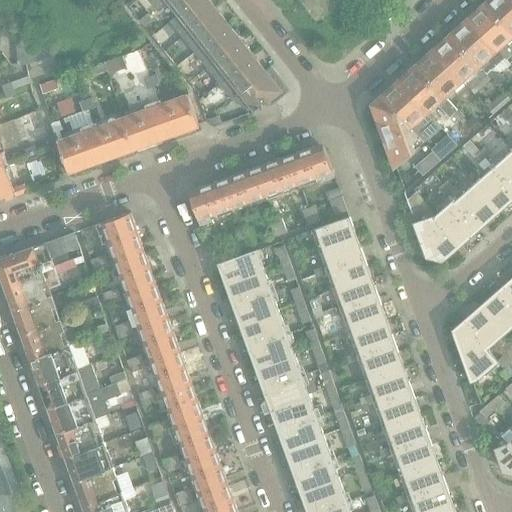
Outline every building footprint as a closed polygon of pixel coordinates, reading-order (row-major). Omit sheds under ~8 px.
[(148,0),(152,5),(147,9),(150,12),(155,8),(156,10),(165,2),(164,0),(148,0)] [(168,0),(178,11),(191,0),(168,0)] [(181,35),(215,7),(209,0),(191,0),(178,11),(179,13),(170,21),(181,35)] [(511,0),(488,0),(485,3),(511,32),(511,0)] [(511,54),(511,32),(485,3),(469,18),(506,60),(511,54)] [(194,50),(228,24),(215,7),(181,35),(194,50)] [(145,26),(153,19),(148,13),(140,20),(145,26)] [(506,60),(469,18),(450,34),(486,74),(487,73),(498,85),(505,78),(498,71),(509,62),(506,60)] [(57,46),(32,44),(12,19),(4,26),(17,42),(18,64),(28,64),(58,53),(57,46)] [(206,65),(240,39),(228,24),(194,50),(206,65)] [(486,74),(450,34),(434,49),(461,79),(471,91),(488,76),(486,74)] [(219,81),(252,54),(240,39),(206,65),(219,81)] [(461,79),(434,49),(417,64),(444,94),(461,79)] [(160,85),(156,74),(150,76),(145,61),(143,62),(139,50),(106,61),(106,62),(108,71),(109,74),(138,64),(147,89),(160,85)] [(236,95),(266,71),(265,70),(252,54),(219,81),(232,97),(233,97),(233,98),(236,95)] [(108,71),(106,62),(85,69),(88,77),(108,71)] [(458,110),(444,94),(417,64),(399,80),(426,110),(436,101),(450,117),(458,110)] [(271,65),(265,70),(266,71),(236,95),(251,113),(257,109),(261,106),(263,109),(268,105),(270,107),(291,90),(271,65)] [(4,91),(30,83),(31,83),(29,76),(2,85),(4,91)] [(426,110),(399,80),(381,96),(408,126),(426,110)] [(18,95),(32,90),(30,83),(4,91),(6,98),(17,94),(18,95)] [(199,124),(188,92),(180,95),(178,93),(178,92),(160,97),(161,98),(149,103),(147,98),(130,104),(131,109),(129,109),(129,111),(128,114),(123,116),(134,149),(199,125),(199,124)] [(493,114),(511,99),(506,94),(488,108),(493,114)] [(419,135),(414,129),(412,131),(408,126),(381,96),(373,104),(382,131),(386,140),(395,167),(414,149),(412,146),(421,138),(418,136),(419,135)] [(134,149),(123,116),(117,118),(114,116),(100,121),(92,97),(86,99),(79,102),(82,112),(89,110),(94,123),(89,124),(65,132),(65,137),(59,139),(69,172),(134,149)] [(222,123),(220,115),(209,119),(210,123),(211,124),(213,126),(216,125),(222,123)] [(481,125),(474,116),(467,121),(475,130),(481,125)] [(511,150),(501,160),(493,151),(490,154),(484,147),(486,146),(479,139),(474,144),(480,151),(486,157),(494,166),(511,186),(511,150)] [(335,175),(325,149),(316,145),(290,154),(300,183),(325,174),(335,175)] [(37,152),(35,146),(25,149),(27,156),(37,152)] [(432,151),(425,158),(433,167),(440,160),(436,156),(432,151)] [(486,157),(480,151),(476,155),(482,161),(486,157)] [(0,153),(0,200),(27,191),(24,182),(10,187),(2,164),(6,163),(3,153),(0,153)] [(300,183),(290,154),(256,167),(266,195),(300,183)] [(425,158),(420,163),(424,167),(428,172),(433,167),(425,158)] [(511,198),(511,186),(494,166),(475,183),(499,210),(511,198)] [(266,195),(256,167),(223,178),(233,207),(266,195)] [(233,207),(223,178),(196,188),(192,197),(201,223),(210,220),(208,215),(233,207)] [(453,186),(447,179),(443,183),(449,189),(453,186)] [(38,189),(36,183),(26,187),(27,190),(29,191),(31,191),(38,189)] [(449,189),(443,183),(439,187),(444,193),(449,189)] [(499,210),(475,183),(456,199),(480,226),(499,210)] [(342,195),(339,187),(327,192),(330,200),(342,195)] [(462,242),(449,226),(445,229),(434,216),(423,220),(420,211),(430,208),(417,191),(408,200),(412,214),(427,256),(442,260),(462,242)] [(348,210),(342,196),(330,201),(335,215),(348,210)] [(480,226),(456,199),(455,197),(434,216),(445,229),(449,226),(462,242),(480,226)] [(320,220),(315,205),(309,208),(314,223),(320,220)] [(314,223),(309,208),(303,210),(308,225),(314,223)] [(144,248),(138,230),(131,212),(96,224),(103,244),(111,241),(117,257),(144,248)] [(357,237),(352,225),(349,216),(316,228),(326,251),(340,246),(339,243),(357,237)] [(287,232),(282,218),(276,220),(281,235),(287,232)] [(281,235),(276,220),(270,222),(275,237),(281,235)] [(68,252),(79,247),(74,232),(0,258),(0,271),(4,283),(70,260),(68,252)] [(364,256),(361,248),(357,237),(339,243),(340,246),(326,251),(332,268),(364,256)] [(289,258),(284,245),(276,248),(281,261),(289,258)] [(156,281),(149,264),(144,248),(117,257),(129,290),(156,281)] [(263,269),(257,250),(220,263),(227,284),(251,276),(250,273),(263,269)] [(105,254),(100,256),(102,263),(104,269),(110,267),(108,260),(105,254)] [(61,284),(57,273),(85,262),(82,255),(70,260),(4,283),(14,310),(52,296),(49,288),(61,284)] [(93,266),(102,263),(100,256),(91,260),(93,266)] [(372,279),(367,264),(364,256),(332,268),(338,286),(353,281),(355,285),(372,279)] [(296,279),(289,258),(281,261),(288,282),(296,279)] [(95,272),(104,269),(102,263),(93,266),(95,272)] [(272,293),(263,269),(250,273),(251,276),(227,284),(235,306),(272,293)] [(511,278),(502,287),(511,298),(511,278)] [(378,296),(375,287),(372,279),(355,285),(353,281),(338,286),(346,307),(378,296)] [(168,315),(161,297),(156,281),(129,290),(141,324),(168,315)] [(117,287),(112,290),(114,296),(116,302),(122,300),(120,294),(117,287)] [(304,300),(299,287),(291,290),(295,303),(304,300)] [(511,327),(511,298),(502,287),(482,305),(506,332),(511,327)] [(112,290),(103,293),(105,299),(114,296),(112,290)] [(265,314),(277,309),(272,293),(235,306),(242,326),(266,317),(265,314)] [(60,320),(52,296),(14,310),(22,333),(60,320)] [(100,305),(97,296),(82,301),(85,311),(100,305)] [(114,296),(105,299),(107,306),(116,302),(114,296)] [(387,320),(381,304),(378,296),(346,307),(354,330),(387,320)] [(311,320),(304,300),(295,303),(303,323),(311,320)] [(506,332),(482,305),(463,322),(487,349),(506,332)] [(286,334),(277,309),(265,314),(266,317),(242,326),(250,347),(286,334)] [(78,341),(72,326),(77,325),(74,315),(60,320),(22,333),(31,359),(78,341)] [(180,348),(173,330),(168,315),(141,324),(154,357),(180,348)] [(395,343),(392,335),(387,320),(354,330),(363,354),(395,343)] [(129,321),(124,323),(126,329),(128,336),(134,334),(132,327),(129,321)] [(497,361),(487,349),(463,322),(454,329),(472,379),(479,376),(497,361)] [(109,331),(106,323),(97,326),(99,334),(109,331)] [(124,323),(115,327),(117,333),(126,329),(124,323)] [(126,329),(117,333),(120,339),(128,336),(126,329)] [(319,343),(314,329),(306,331),(311,346),(319,343)] [(293,352),(292,350),(286,334),(250,347),(257,368),(281,359),(280,357),(293,352)] [(82,340),(78,341),(31,359),(40,382),(91,364),(82,340)] [(326,362),(319,343),(311,346),(318,365),(326,362)] [(403,366),(398,351),(395,343),(363,354),(371,377),(403,366)] [(192,381),(185,364),(180,348),(154,357),(166,391),(192,381)] [(302,376),(293,352),(280,357),(281,359),(257,368),(265,389),(302,376)] [(142,354),(136,356),(138,363),(141,369),(146,367),(144,361),(142,354)] [(136,356),(127,360),(129,366),(138,363),(136,356)] [(511,374),(511,366),(509,363),(508,363),(502,357),(498,361),(503,367),(504,366),(511,375),(511,374)] [(138,363),(129,366),(132,372),(141,369),(138,363)] [(91,364),(40,382),(49,407),(100,389),(91,364)] [(412,390),(409,381),(403,366),(371,377),(380,402),(405,392),(412,390)] [(510,375),(505,369),(500,372),(506,379),(510,375)] [(334,383),(329,370),(321,373),(326,386),(334,383)] [(127,379),(124,371),(110,377),(112,384),(117,383),(127,379)] [(308,395),(302,376),(265,389),(273,411),(297,402),(296,399),(308,395)] [(131,389),(127,379),(118,383),(122,393),(131,389)] [(204,415),(197,397),(192,381),(166,391),(178,424),(204,415)] [(122,394),(117,383),(112,384),(100,389),(49,407),(58,432),(96,418),(96,417),(110,412),(105,400),(122,394)] [(341,403),(334,383),(326,386),(333,406),(341,403)] [(154,387),(148,389),(151,396),(153,402),(158,400),(156,394),(154,387)] [(148,389),(139,393),(141,399),(151,396),(148,389)] [(420,413),(415,398),(412,390),(405,392),(380,402),(388,425),(420,413)] [(496,410),(505,402),(498,394),(489,402),(496,410)] [(321,404),(313,407),(308,395),(296,399),(297,402),(273,411),(280,431),(317,418),(325,414),(321,404)] [(151,396),(141,399),(144,406),(153,402),(151,396)] [(486,418),(496,410),(489,402),(480,411),(486,418)] [(139,409),(126,413),(131,428),(144,423),(139,409)] [(349,425),(344,412),(336,414),(341,428),(349,425)] [(429,437),(426,428),(420,413),(388,425),(396,448),(429,437)] [(105,442),(100,428),(109,424),(106,415),(96,418),(58,432),(66,456),(105,442)] [(216,448),(210,431),(204,415),(178,424),(189,457),(216,448)] [(323,435),(317,418),(280,431),(288,452),(311,443),(311,440),(323,435)] [(166,421),(160,423),(163,429),(165,436),(171,434),(168,427),(166,421)] [(160,423),(151,427),(153,433),(163,429),(160,423)] [(356,445),(349,425),(341,428),(348,448),(356,445)] [(511,428),(510,426),(503,432),(509,440),(503,445),(496,448),(504,470),(511,472),(511,428)] [(163,429),(153,433),(156,439),(165,436),(163,429)] [(332,460),(323,435),(311,440),(311,443),(288,452),(295,473),(332,460)] [(153,452),(147,437),(135,441),(140,456),(153,452)] [(437,460),(432,445),(429,437),(396,448),(404,471),(437,460)] [(114,467),(105,442),(66,456),(75,481),(114,467)] [(228,482),(221,464),(216,448),(189,457),(201,491),(228,482)] [(146,456),(144,457),(149,471),(159,467),(154,453),(146,456)] [(178,454),(173,456),(175,463),(177,469),(183,467),(180,461),(178,454)] [(364,467),(359,454),(351,457),(356,470),(364,467)] [(173,456),(163,460),(166,466),(175,463),(173,456)] [(338,477),(332,460),(295,473),(302,493),(326,485),(325,482),(338,477)] [(446,484),(443,476),(437,460),(404,471),(413,496),(446,484)] [(175,463),(166,466),(168,472),(177,469),(175,463)] [(122,492),(114,467),(75,481),(84,505),(122,492)] [(371,488),(364,467),(356,470),(363,491),(371,488)] [(316,511),(347,502),(338,477),(325,482),(326,485),(302,493),(309,511),(316,511)] [(238,511),(233,497),(228,482),(201,491),(208,511),(238,511)] [(440,511),(454,507),(448,492),(446,484),(413,496),(418,511),(440,511)] [(190,488),(184,490),(186,496),(189,502),(194,500),(192,494),(190,488)] [(184,490),(175,493),(177,499),(186,496),(184,490)] [(129,511),(122,492),(84,505),(86,511),(129,511)] [(372,511),(379,510),(374,495),(366,498),(370,511),(372,511)] [(186,496),(177,499),(180,506),(189,502),(186,496)] [(171,501),(163,504),(155,507),(156,511),(168,511),(174,510),(171,501)] [(351,511),(347,502),(316,511),(351,511)]
